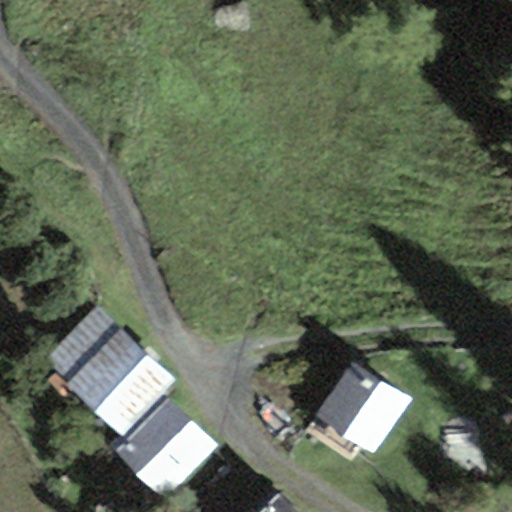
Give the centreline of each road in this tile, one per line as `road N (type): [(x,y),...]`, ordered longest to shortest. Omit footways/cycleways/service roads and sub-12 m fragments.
road 1 (track): [(0,48),(12,80),(96,161),(178,360)]
road 2 (track): [(511,337),(178,360)]
road 3 (track): [(345,511),(217,416),(178,360)]
